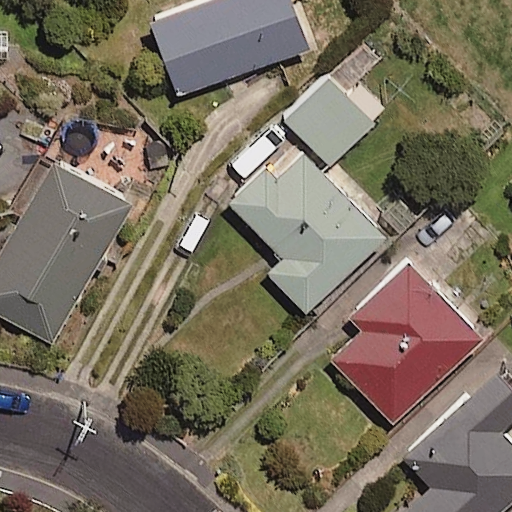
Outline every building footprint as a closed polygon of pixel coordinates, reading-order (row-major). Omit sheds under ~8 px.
[(290,0),(178,0),(148,11),(176,89),(306,41),(290,0)] [(7,29),(0,29),(0,57),(8,57),(7,29)] [(349,83),(332,66),(284,114),(327,158),(384,103),(357,76),(349,83)] [(386,223),(302,139),(284,157),(275,148),(228,195),(282,250),(266,266),(304,304),(386,223)] [(115,262),(145,208),(49,153),(0,239),(0,309),(55,341),(103,256),(115,262)] [(511,203),(511,181),(501,191),(511,203)] [(405,253),(348,310),(360,321),(329,352),(392,414),(479,327),(405,253)] [(431,482),(398,511),(487,511),(511,489),(511,435),(497,420),(511,406),(511,377),(494,358),(399,448),(431,482)]
